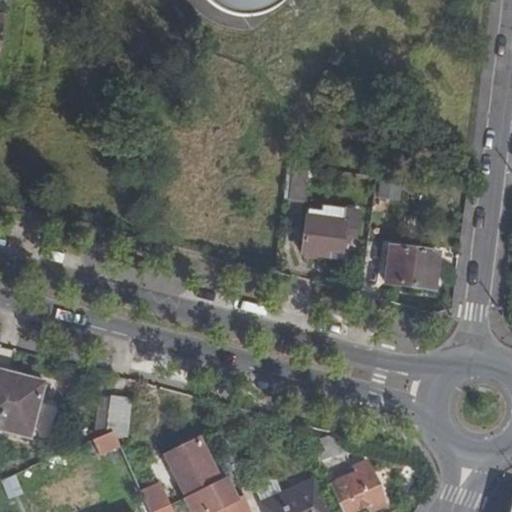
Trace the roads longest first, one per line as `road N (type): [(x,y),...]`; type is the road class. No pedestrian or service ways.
road 1 (secondary): [(451,370),(382,364),(0,264)]
road 2 (secondary): [(0,302),(433,415)]
road 3 (residential): [(482,360),(478,316),(511,7)]
